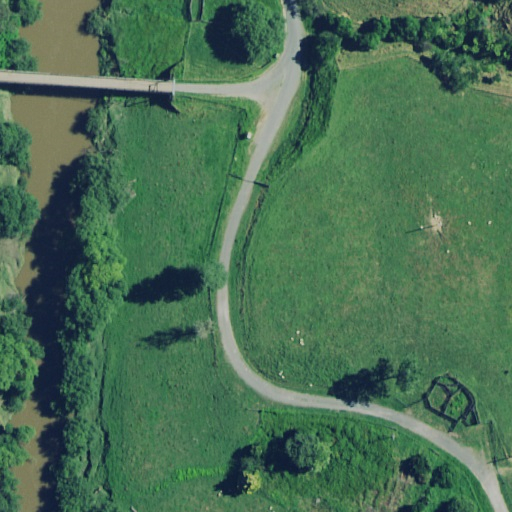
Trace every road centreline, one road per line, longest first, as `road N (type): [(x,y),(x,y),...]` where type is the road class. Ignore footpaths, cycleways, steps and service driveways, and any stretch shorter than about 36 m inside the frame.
road 1 (residential): [(495,511),(469,451),(365,405),(271,391),(245,370),(229,334),(224,279),(261,139),(287,82)]
road 2 (residential): [(287,82),(0,75)]
